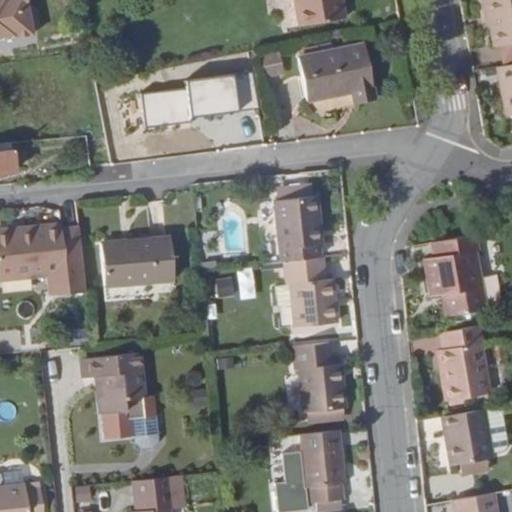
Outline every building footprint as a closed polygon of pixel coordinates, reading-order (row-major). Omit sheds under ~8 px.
[(0,0),(0,36),(26,32),(26,33),(45,30),(45,25),(53,24),(49,1),(41,3),(40,0),(0,0)] [(354,25),(350,4),(344,5),(343,0),(301,0),(308,34),(354,25)] [(489,23),(484,0),(479,0),(483,24),(489,23)] [(511,44),(511,0),(484,0),(489,23),(493,48),(511,44)] [(359,111),(382,108),(373,53),(305,64),(312,106),(356,99),(359,111)] [(511,63),(497,66),(506,116),(511,114),(511,63)] [(118,162),(137,160),(132,125),(113,128),(113,129),(118,162)] [(120,172),(118,162),(113,129),(92,131),(97,173),(120,172)] [(0,142),(0,169),(26,167),(24,139),(0,142)] [(278,201),(317,197),(316,184),(277,188),(278,201)] [(283,261),(322,257),(318,229),(322,229),(319,197),(317,197),(278,201),(275,201),(278,237),(279,253),(280,262),(283,261)] [(194,219),(193,201),(178,202),(180,221),(194,219)] [(0,280),(84,274),(80,229),(64,230),(64,225),(43,227),(43,235),(0,238),(0,280)] [(0,238),(43,235),(43,227),(0,230),(0,238)] [(171,280),(169,235),(101,239),(104,285),(171,280)] [(479,252),(477,236),(431,244),(434,260),(424,262),(430,299),(443,297),(451,296),(454,312),(486,307),(477,253),(479,252)] [(268,254),(279,253),(278,237),(267,238),(268,254)] [(324,281),(322,257),(283,261),(285,284),(290,283),(294,328),(335,324),(331,280),(324,281)] [(446,314),(454,312),(451,296),(443,297),(446,314)] [(491,396),(479,327),(444,333),(447,350),(444,351),(447,371),(442,372),(448,403),(491,396)] [(332,364),(330,344),(292,347),(294,370),(298,370),(302,412),(343,408),(340,364),(332,364)] [(439,352),(442,372),(447,371),(444,351),(439,352)] [(91,383),(93,417),(122,414),(121,402),(144,401),(140,357),(76,362),(78,384),(91,383)] [(481,410),(444,416),(448,441),(444,442),(447,465),(454,463),(456,473),(491,467),(481,410)] [(344,481),(339,430),(299,434),(303,485),(307,485),(309,499),(340,496),(338,482),(344,481)] [(173,472),(135,475),(137,504),(128,505),(128,511),(168,511),(168,500),(175,499),(173,472)] [(0,481),(0,511),(30,511),(43,511),(40,485),(27,486),(26,479),(0,481)] [(76,511),(96,510),(94,485),(74,487),(76,511)] [(495,511),(492,494),(451,501),(452,511),(495,511)]
